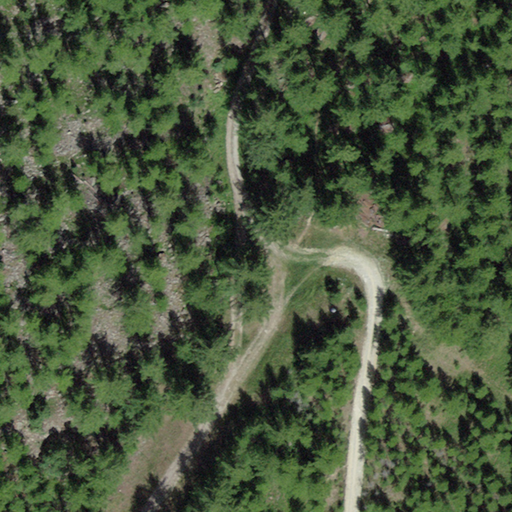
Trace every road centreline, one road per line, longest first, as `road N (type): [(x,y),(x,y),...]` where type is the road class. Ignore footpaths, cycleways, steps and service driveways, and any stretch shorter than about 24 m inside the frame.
road 1 (track): [(154,511),(230,376),(237,222),(231,113),(268,0)]
road 2 (track): [(230,376),(294,285),(334,262),(363,279),(367,315),(347,511)]
